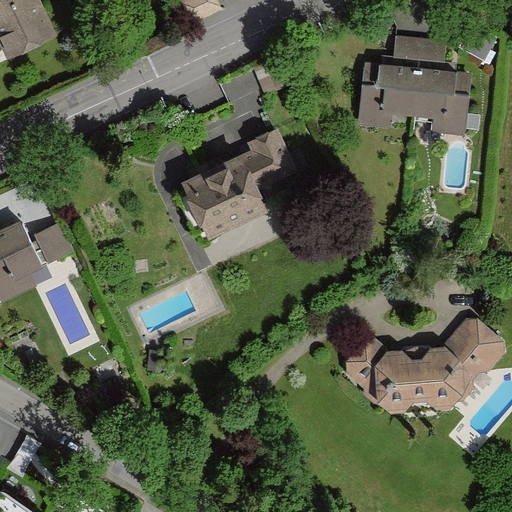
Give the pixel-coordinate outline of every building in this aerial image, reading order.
[(56,34),(39,0),(0,0),(0,38),(9,57),(56,34)] [(223,7),(219,0),(182,0),(193,21),(223,7)] [(360,82),(357,123),(393,126),(395,112),(434,115),(433,134),(465,136),(471,70),(443,68),(445,39),(393,34),(391,61),(379,60),(377,84),(360,82)] [(250,148),(184,178),(209,233),(265,207),(252,179),(290,162),(274,128),(247,140),(250,148)] [(19,218),(0,226),(0,300),(32,285),(26,273),(42,266),(19,218)] [(60,221),(35,232),(49,263),(74,251),(60,221)] [(348,361),(348,373),(365,386),(365,394),(380,406),(382,405),(391,412),(449,407),(456,399),(462,399),(472,389),(471,379),(479,370),(489,369),(504,353),(502,341),(477,320),(467,321),(444,348),(428,350),(416,347),(404,351),(387,352),(374,340),(365,341),(348,361)] [(0,511),(36,511),(4,490),(0,489),(0,511)]
